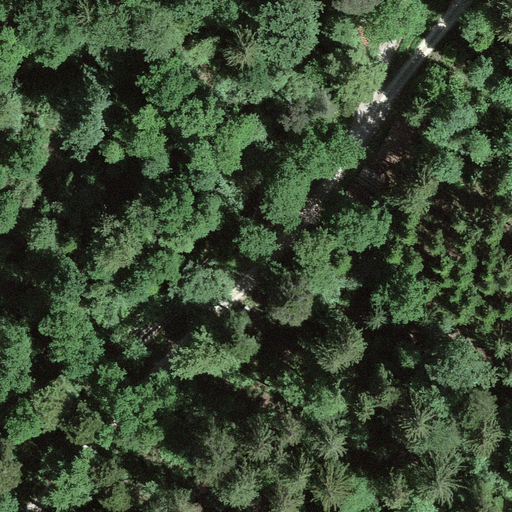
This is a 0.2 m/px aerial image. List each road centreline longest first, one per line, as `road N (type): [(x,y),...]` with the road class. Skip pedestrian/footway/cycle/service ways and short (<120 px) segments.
road 1 (track): [(404,0),(350,158),(39,511)]
road 2 (track): [(470,0),(350,158)]
